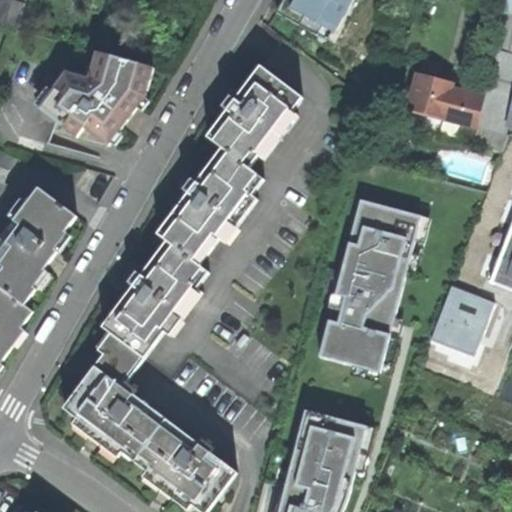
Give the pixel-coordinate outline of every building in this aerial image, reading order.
[(10,0),(0,0),(0,24),(1,25),(10,0)] [(10,0),(1,25),(16,30),(25,4),(11,0),(10,0)] [(365,0),(354,43),(378,49),(390,0),(365,0)] [(511,0),(505,0),(503,10),(504,10),(511,12),(511,0)] [(507,131),(508,125),(511,108),(511,12),(504,10),(486,99),(481,125),(507,131)] [(37,108),(76,137),(84,127),(108,145),(122,127),(116,122),(121,115),(126,109),(132,113),(146,95),(145,93),(153,69),(96,52),(88,80),(65,73),(37,108)] [(208,137),(222,148),(244,164),(253,151),(265,160),(299,115),(294,111),(303,97),(261,66),(236,99),(231,95),(226,102),(223,107),(228,111),(208,137)] [(412,111),(478,128),(480,128),(481,125),(486,99),(451,90),(452,83),(433,79),(419,76),(413,96),(416,96),(412,111)] [(480,128),(478,128),(474,144),(503,151),(509,135),(480,128)] [(158,234),(167,241),(201,266),(221,240),(226,244),(259,200),(253,195),(265,180),(244,164),(222,148),(197,182),(192,178),(187,185),(183,189),(188,193),(158,234)] [(0,183),(3,184),(12,157),(0,152),(0,183)] [(0,247),(0,287),(24,305),(35,290),(37,291),(49,274),(43,270),(51,260),(57,251),(61,255),(84,223),(37,189),(0,237),(0,239),(4,242),(0,247)] [(313,359),(376,374),(421,217),(356,199),(313,359)] [(103,327),(118,338),(145,359),(166,331),(170,335),(203,292),(198,288),(209,273),(201,266),(167,241),(142,274),(137,270),(133,276),(128,282),(133,286),(103,327)] [(0,362),(25,330),(22,327),(33,311),(24,305),(0,287),(0,362)] [(202,511),(209,511),(238,473),(212,454),(215,449),(204,441),(201,445),(135,396),(138,391),(128,383),(145,359),(118,338),(65,408),(78,418),(74,423),(91,436),(119,458),(124,453),(148,471),(144,476),(162,490),(189,511),(193,505),(202,511)] [(368,428),(297,410),(272,511),(343,511),(353,491),(368,428)]
